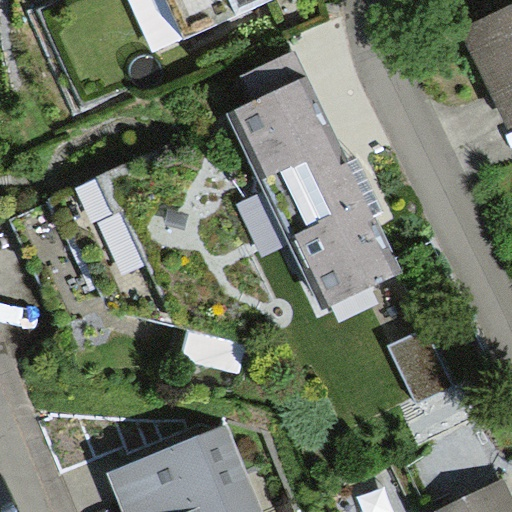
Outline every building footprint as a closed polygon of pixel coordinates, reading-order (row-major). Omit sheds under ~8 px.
[(272,0),(162,0),(180,41),(272,0)] [(511,22),(467,41),(511,146),(511,22)] [(227,116),(316,310),(388,277),(364,225),(377,218),(351,161),(336,168),(285,57),(230,82),(242,109),(227,116)] [(185,137),(16,211),(67,326),(143,297),(272,323),(185,137)] [(433,336),(397,349),(417,406),(454,394),(433,336)] [(253,511),(222,433),(111,477),(124,511),(253,511)] [(506,511),(494,486),(440,511),(506,511)]
